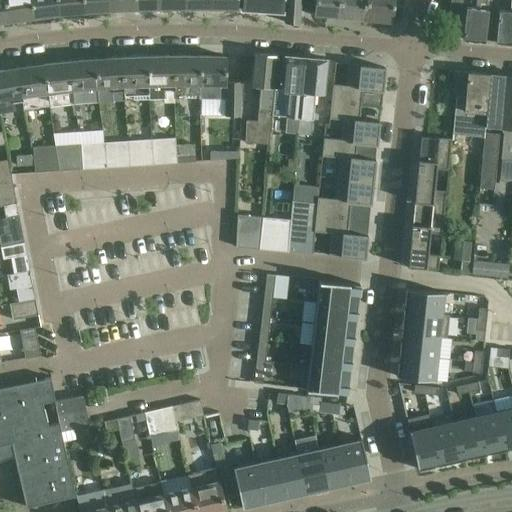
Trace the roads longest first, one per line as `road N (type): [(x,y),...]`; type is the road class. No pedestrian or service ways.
road 1 (residential): [(398,511),(378,375),(412,49)]
road 2 (residential): [(412,49),(161,30),(0,46)]
